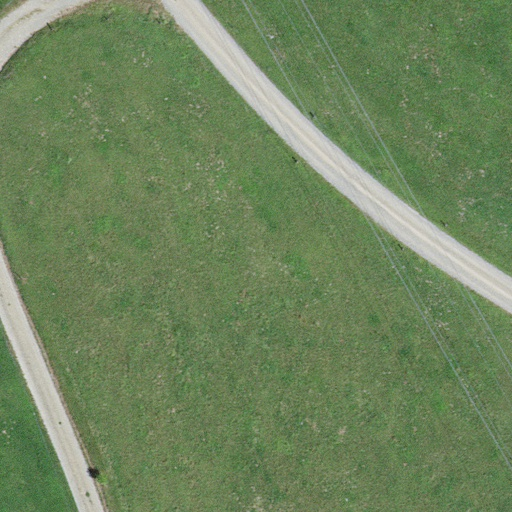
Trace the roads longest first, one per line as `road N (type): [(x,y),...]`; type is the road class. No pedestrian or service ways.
road 1 (track): [(180,0),(255,97),(511,279)]
road 2 (track): [(88,511),(0,269)]
